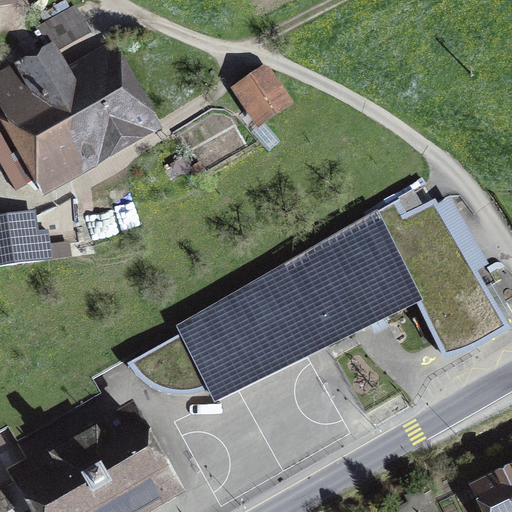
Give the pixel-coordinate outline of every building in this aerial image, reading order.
[(0,73),(0,106),(42,182),(145,124),(108,59),(69,81),(51,49),(20,67),(18,63),(0,73)] [(245,92),(260,114),(279,101),(264,79),(245,92)] [(205,174),(199,165),(192,169),(198,179),(205,174)] [(423,208),(414,193),(327,242),(176,331),(180,339),(130,366),(135,373),(141,379),(148,385),(156,389),(164,393),(172,395),(181,395),(190,395),(199,393),(207,389),(365,313),(371,324),(381,318),(376,307),(411,290),(436,343),(446,360),(466,352),(481,344),(507,329),(435,204),(423,208)] [(0,221),(0,266),(40,261),(34,216),(0,221)] [(19,475),(40,511),(139,511),(173,493),(128,413),(19,475)] [(511,511),(511,475),(480,491),(490,511),(511,511)] [(410,503),(398,510),(399,511),(415,511),(413,507),(425,501),(419,490),(407,497),(410,503)]
